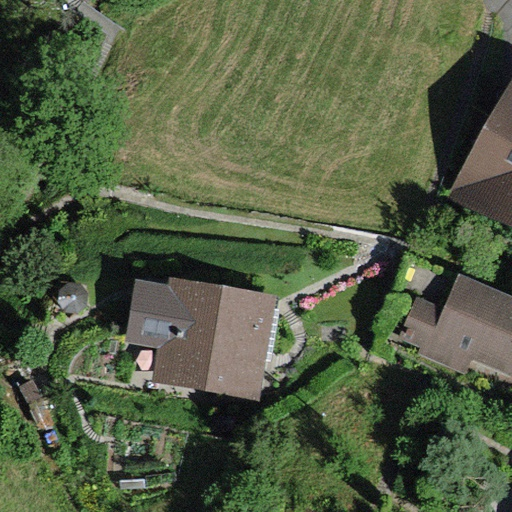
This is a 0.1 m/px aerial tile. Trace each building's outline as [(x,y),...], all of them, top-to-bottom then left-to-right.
[(511,211),(511,69),(451,179),(511,211)] [(511,366),(511,293),(464,271),(449,303),(422,290),(409,319),(419,323),(414,334),(426,339),(424,345),(471,367),(478,351),(511,366)] [(165,275),(164,282),(131,277),(121,336),(156,342),(150,376),(257,392),(273,291),(165,275)] [(84,295),(76,286),(65,286),(56,293),(55,305),(63,314),(74,314),(83,307),(84,295)] [(40,405),(28,382),(16,389),(28,411),(40,405)] [(55,431),(47,415),(32,423),(40,439),(55,431)]
